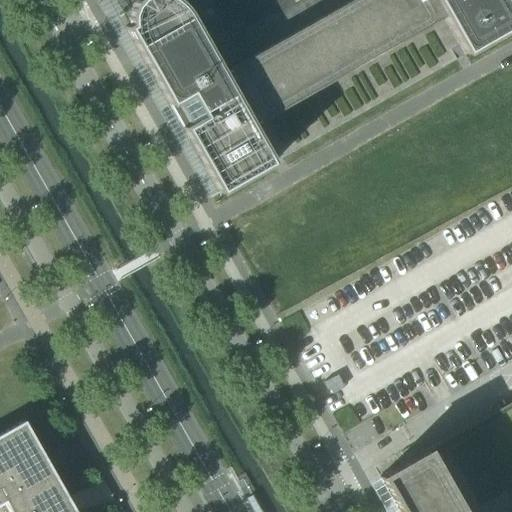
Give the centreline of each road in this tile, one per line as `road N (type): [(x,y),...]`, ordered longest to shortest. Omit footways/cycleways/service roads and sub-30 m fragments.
road 1 (unclassified): [(332,511),(38,0)]
road 2 (tertiary): [(0,186),(186,511)]
